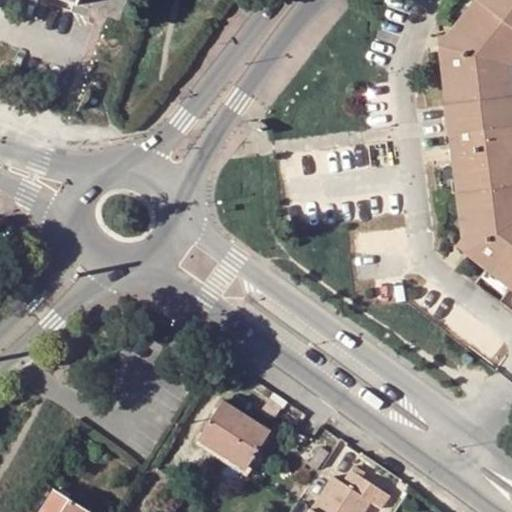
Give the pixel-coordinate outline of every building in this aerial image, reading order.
[(56,0),(83,9),(86,0),(56,0)] [(511,105),(507,63),(511,57),(511,0),(471,0),(435,46),(461,252),(506,286),(511,290),(511,105)] [(261,409),(274,417),(282,405),(269,397),(261,409)] [(271,429),(224,398),(200,437),(230,457),(232,453),(248,463),(271,429)] [(323,463),(328,456),(319,449),(314,457),(323,463)] [(323,463),(317,472),(332,483),(336,476),(345,482),(354,468),(330,452),(328,456),(323,463)] [(345,482),(336,476),(332,483),(312,511),(367,511),(374,503),(383,509),(393,494),(354,468),(345,482)] [(93,511),(54,486),(37,511),(93,511)]
